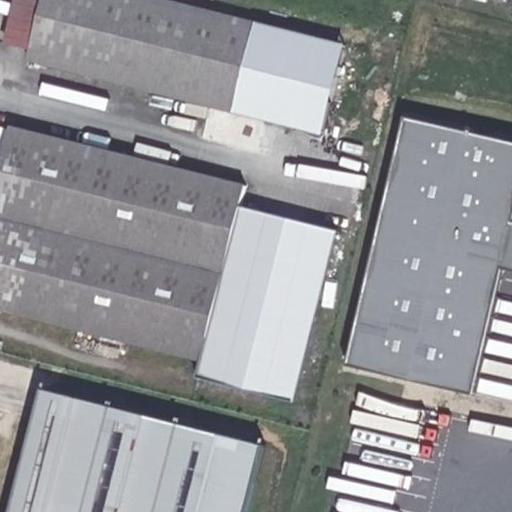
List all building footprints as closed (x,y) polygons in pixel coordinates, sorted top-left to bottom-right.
[(11,0),(0,45),(25,51),(36,3),(21,0),(11,0)] [(25,51),(22,60),(233,111),(255,23),(157,0),(36,0),(36,3),(25,51)] [(255,23),(233,111),(321,131),(342,44),(255,23)] [(511,133),(418,114),(365,366),(491,392),(511,290),(511,133)] [(251,191),(6,130),(0,153),(0,313),(208,365),(204,383),(301,406),(343,235),(246,211),(251,191)] [(357,306),(351,363),(364,364),(370,308),(357,306)] [(240,511),(259,437),(35,383),(3,511),(240,511)] [(445,511),(467,418),(365,392),(338,511),(445,511)]
